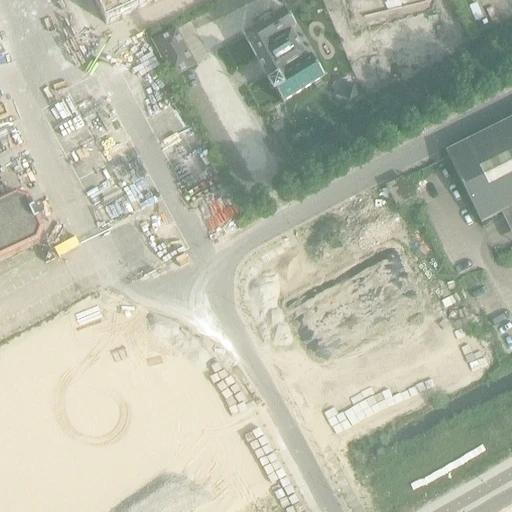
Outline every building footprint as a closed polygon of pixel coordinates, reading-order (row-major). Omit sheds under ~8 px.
[(92,0),(105,26),(141,10),(162,0),(92,0)] [(307,59),(290,31),(295,27),(285,10),(242,36),(246,44),(252,54),(255,59),(265,75),(269,82),(276,93),(279,97),(282,103),(293,97),(325,78),(312,56),(307,59)] [(194,64),(175,28),(152,41),(171,76),(194,64)] [(511,118),(445,152),(449,159),(481,223),(500,213),(511,236),(511,118)] [(404,181),(402,178),(386,186),(397,208),(413,200),(404,181)] [(0,262),(30,249),(39,245),(38,242),(38,241),(41,233),(44,232),(39,221),(41,220),(44,218),(45,215),(44,212),(42,210),(39,209),(36,209),(34,210),(29,200),(26,201),(18,198),(16,195),(11,197),(8,199),(0,202),(0,262)] [(511,429),(450,465),(461,483),(511,453),(511,429)]
